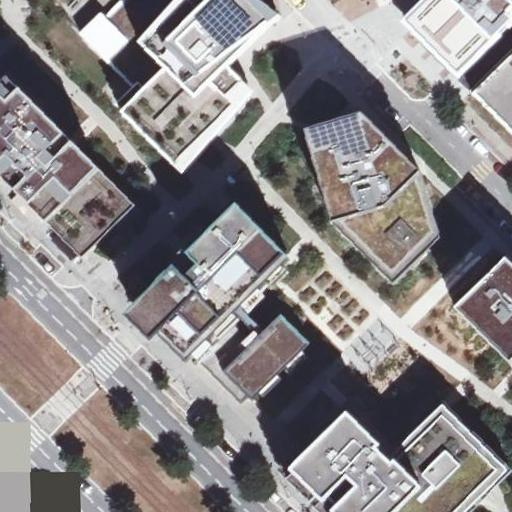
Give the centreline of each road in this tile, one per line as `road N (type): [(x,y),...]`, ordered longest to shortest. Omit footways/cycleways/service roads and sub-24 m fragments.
road 1 (residential): [(346,38),(189,213),(156,232),(54,323)]
road 2 (secondary): [(245,511),(54,323)]
road 3 (residential): [(346,38),(511,208)]
road 4 (secondary): [(0,416),(96,511)]
